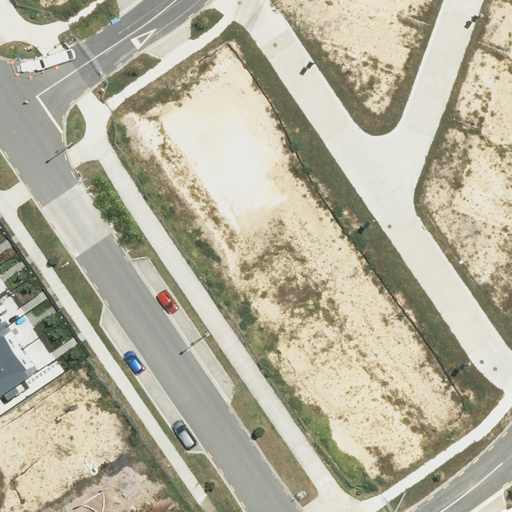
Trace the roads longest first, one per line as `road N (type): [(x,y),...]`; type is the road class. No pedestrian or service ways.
road 1 (residential): [(271,511),(3,117)]
road 2 (residential): [(242,0),(378,189)]
road 3 (residential): [(378,189),(511,376)]
road 4 (residential): [(378,189),(421,116),(462,0)]
road 5 (residential): [(3,117),(174,0)]
